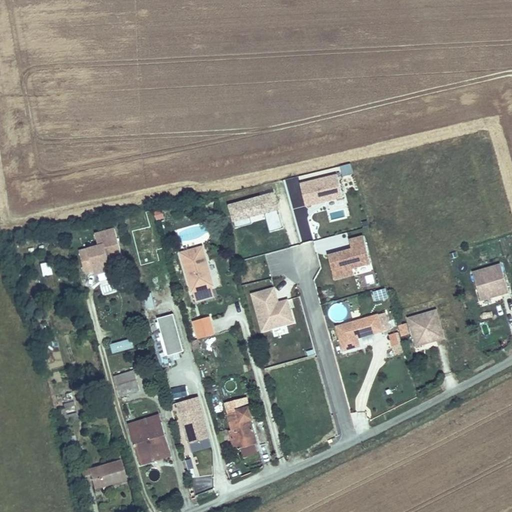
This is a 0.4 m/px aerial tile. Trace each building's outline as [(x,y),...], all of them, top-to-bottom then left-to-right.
[(306,208),(344,198),(337,173),(299,183),(306,208)] [(265,215),(268,232),(282,229),(276,192),(228,200),(233,227),(252,224),(251,217),(265,215)] [(288,201),(278,203),(284,228),(294,226),(288,201)] [(286,228),(288,246),(299,244),(297,227),(286,228)] [(79,252),(89,250),(93,274),(124,268),(116,228),(92,232),(94,243),(78,246),(79,252)] [(371,265),(365,235),(348,238),(347,234),(314,241),(317,255),(328,253),(334,280),(355,276),(353,269),(371,265)] [(206,250),(183,256),(193,289),(195,288),(213,282),(216,282),(206,250)] [(49,262),(39,264),(42,276),(52,275),(49,262)] [(501,262),(473,271),(481,298),(492,295),(495,291),(500,289),(501,293),(509,290),(501,262)] [(372,265),(354,270),(356,278),(374,274),(372,265)] [(357,277),(359,287),(376,283),(374,273),(357,277)] [(198,297),(216,291),(213,282),(195,288),(198,297)] [(259,332),(295,325),(289,299),(278,301),(275,286),(250,291),(259,332)] [(377,301),(387,299),(385,288),(374,291),(377,301)] [(436,308),(408,316),(416,344),(427,341),(430,337),(435,336),(436,339),(444,337),(436,308)] [(377,312),(335,324),(342,348),(359,344),(357,336),(382,329),(377,312)] [(177,315),(159,317),(164,356),(182,353),(177,315)] [(197,340),(216,334),(210,315),(191,321),(197,340)] [(401,336),(410,334),(407,323),(398,325),(401,336)] [(399,330),(389,332),(393,348),(402,346),(399,330)] [(131,339),(110,344),(112,353),(133,348),(131,339)] [(424,377),(437,371),(434,366),(421,371),(424,377)] [(110,376),(117,398),(140,391),(134,369),(110,376)] [(173,398),(188,397),(187,386),(172,387),(173,398)] [(78,405),(72,405),(72,393),(64,393),(64,407),(68,407),(68,419),(79,419),(78,405)] [(200,399),(180,404),(192,445),(212,439),(200,399)] [(233,430),(227,432),(231,446),(236,445),(238,451),(257,444),(253,432),(249,434),(247,427),(253,425),(248,407),(236,411),(238,415),(229,418),(233,430)] [(131,427),(134,435),(165,425),(162,417),(131,427)] [(165,425),(134,435),(142,463),(160,458),(160,454),(173,451),(165,425)] [(160,458),(142,463),(143,468),(175,458),(173,451),(160,454),(160,458)] [(92,467),(83,470),(90,490),(97,488),(99,493),(127,484),(120,463),(94,472),(92,467)]
